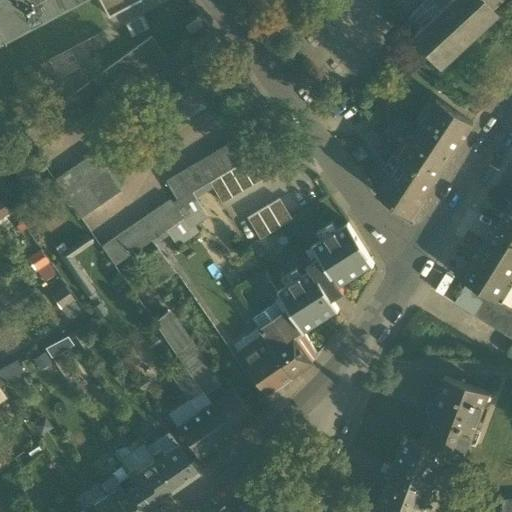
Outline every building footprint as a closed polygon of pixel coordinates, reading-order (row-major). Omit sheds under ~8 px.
[(0,0),(0,35),(67,0),(99,0),(108,16),(136,0),(0,0)] [(450,0),(413,34),(443,65),(502,11),(495,4),(499,0),(450,0)] [(151,37),(142,43),(156,62),(165,56),(151,37)] [(148,68),(156,62),(142,43),(134,49),(148,68)] [(140,74),(148,68),(134,49),(126,55),(140,74)] [(132,80),(140,74),(126,55),(117,61),(132,80)] [(123,86),(132,80),(117,61),(109,67),(123,86)] [(115,92),(123,86),(109,67),(101,74),(115,92)] [(106,99),(115,92),(101,74),(92,80),(106,98),(106,99)] [(204,77),(185,91),(199,110),(218,96),(204,77)] [(96,106),(106,98),(92,80),(82,88),(96,106)] [(87,113),(96,106),(82,88),(72,95),(87,113)] [(185,91),(166,105),(180,124),(199,110),(185,91)] [(77,120),(87,113),(72,95),(63,102),(77,120)] [(404,137),(393,153),(435,181),(473,124),(435,99),(409,140),(404,137)] [(67,127),(77,120),(63,102),(53,109),(67,127)] [(166,105),(146,119),(160,138),(160,139),(180,124),(166,105)] [(58,134),(67,127),(53,109),(44,116),(58,134)] [(48,142),(58,134),(44,116),(34,123),(48,142)] [(146,119),(136,127),(149,146),(160,138),(146,119)] [(38,149),(48,142),(34,123),(24,131),(38,149)] [(139,153),(149,146),(136,127),(126,134),(139,153)] [(248,132),(237,138),(249,158),(259,152),(248,132)] [(237,138),(227,144),(239,164),(249,158),(237,138)] [(227,144),(217,151),(229,170),(239,164),(227,144)] [(272,173),(282,167),(270,146),(260,152),(272,173)] [(217,151),(207,157),(218,176),(229,170),(217,151)] [(94,152),(84,159),(97,178),(108,171),(94,152)] [(262,179),(272,173),(260,152),(250,158),(262,179)] [(411,218),(435,181),(393,153),(385,166),(390,170),(375,194),(411,218)] [(207,157),(196,163),(208,183),(218,176),(207,157)] [(252,185),(262,179),(250,158),(239,165),(252,185)] [(87,185),(97,178),(84,159),(74,166),(87,185)] [(196,163),(186,169),(198,189),(208,183),(196,163)] [(242,191),(252,185),(239,165),(229,171),(242,191)] [(78,191),(87,185),(74,166),(64,173),(78,191)] [(186,169),(176,175),(187,195),(198,189),(186,169)] [(108,171),(97,178),(110,197),(121,190),(108,171)] [(231,197),(242,191),(229,171),(219,177),(231,197)] [(67,199),(78,191),(64,173),(54,180),(67,199)] [(177,201),(187,195),(176,175),(165,181),(177,201)] [(221,203),(231,197),(219,177),(209,183),(221,203)] [(97,178),(87,185),(101,204),(110,197),(97,178)] [(87,185),(78,191),(91,210),(101,204),(87,185)] [(81,217),(91,210),(78,191),(67,199),(81,217)] [(8,197),(0,202),(0,217),(15,207),(8,197)] [(169,199),(160,206),(173,225),(183,218),(173,204),(169,199)] [(281,226),(291,220),(279,199),(268,206),(281,226)] [(511,205),(510,205),(498,223),(511,231),(511,205)] [(164,232),(173,225),(160,206),(150,213),(164,232)] [(270,233),(281,226),(268,206),(257,212),(270,233)] [(259,239),(270,233),(257,212),(247,218),(259,239)] [(154,238),(164,232),(150,213),(140,220),(154,238)] [(144,245),(154,238),(140,220),(130,226),(144,245)] [(317,231),(323,239),(338,230),(332,221),(317,231)] [(323,239),(312,246),(319,257),(338,287),(340,285),(374,264),(348,223),(338,230),(323,239)] [(511,231),(498,223),(487,242),(511,258),(511,231)] [(134,252),(144,245),(130,226),(121,233),(134,252)] [(124,259),(134,252),(121,233),(111,240),(124,259)] [(59,255),(88,296),(94,291),(70,257),(92,242),(87,235),(59,255)] [(114,266),(124,259),(111,240),(101,247),(114,266)] [(511,258),(487,242),(475,261),(509,282),(511,276),(511,258)] [(137,261),(155,287),(175,273),(157,247),(137,261)] [(43,280),(56,274),(44,248),(31,254),(43,280)] [(313,269),(332,299),(344,291),(340,285),(338,287),(319,257),(307,264),(311,270),(313,269)] [(497,302),(509,282),(475,261),(463,281),(467,283),(477,289),(487,296),(497,302)] [(287,285),(303,276),(297,267),(282,277),(287,285)] [(303,276),(287,285),(278,291),(304,332),(339,310),(332,299),(313,269),(311,270),(303,276)] [(454,303),(464,310),(477,289),(467,283),(454,303)] [(464,310),(474,316),(487,296),(477,289),(464,310)] [(287,317),(291,314),(279,296),(275,299),(277,302),(287,317)] [(474,316),(485,323),(497,302),(487,296),(474,316)] [(259,328),(263,334),(281,321),(287,317),(284,312),(277,302),(253,319),(259,327),(259,328)] [(485,323),(495,329),(507,309),(497,302),(485,323)] [(495,329),(505,335),(511,323),(511,311),(507,309),(495,329)] [(153,320),(189,373),(200,365),(202,364),(165,311),(153,320)] [(281,321),(292,338),(294,336),(295,338),(303,332),(291,314),(287,317),(281,321)] [(292,338),(281,321),(263,334),(274,350),(293,376),(313,362),(295,338),(294,336),(292,338)] [(70,338),(74,345),(80,354),(89,347),(79,332),(70,338)] [(70,338),(67,335),(43,348),(50,359),(74,345),(70,338)] [(267,394),(293,376),(274,350),(268,354),(257,339),(248,346),(251,350),(241,357),(267,394)] [(44,351),(32,359),(40,370),(52,362),(44,351)] [(0,385),(22,372),(15,362),(0,369),(0,385)] [(200,365),(189,373),(204,393),(212,387),(215,385),(200,365)] [(194,400),(204,393),(189,373),(179,380),(194,400)] [(445,376),(421,441),(446,450),(446,451),(465,458),(466,457),(465,457),(488,394),(489,394),(490,393),(445,376)] [(219,397),(212,387),(204,393),(211,403),(219,397)] [(233,387),(219,397),(211,403),(232,434),(255,418),(249,410),(251,408),(248,404),(246,406),(233,387)] [(198,458),(232,434),(211,403),(176,427),(198,458)] [(45,416),(33,424),(40,436),(53,428),(45,416)] [(145,448),(153,460),(177,444),(168,432),(145,448)] [(423,511),(446,451),(446,450),(421,441),(404,435),(394,464),(390,463),(386,474),(389,476),(375,511),(423,511)] [(196,472),(177,444),(153,460),(173,488),(196,472)] [(120,461),(127,472),(132,468),(135,473),(153,460),(145,448),(143,445),(120,461)] [(173,488),(153,460),(135,473),(132,468),(127,472),(135,484),(149,505),(150,504),(173,488)] [(0,478),(13,497),(32,484),(20,465),(14,469),(0,478)] [(106,494),(119,485),(111,474),(98,483),(106,494)] [(106,494),(98,483),(76,498),(83,509),(83,510),(93,503),(106,494)] [(154,511),(150,504),(149,505),(135,484),(124,492),(119,485),(106,494),(117,511),(152,511),(154,511)] [(117,511),(106,494),(93,503),(97,510),(94,511),(117,511)] [(511,511),(511,499),(503,500),(503,511),(511,511)]
